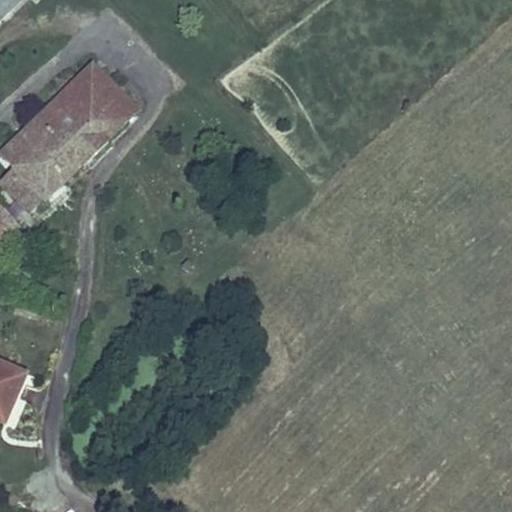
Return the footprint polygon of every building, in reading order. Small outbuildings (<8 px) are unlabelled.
[(0,0),(0,15),(16,0),(0,0)] [(96,73),(95,74),(1,160),(43,205),(83,170),(87,173),(106,155),(102,152),(136,117),(97,74),(96,73)] [(0,217),(0,252),(19,234),(0,217)] [(30,281),(22,287),(31,297),(39,292),(30,281)] [(0,428),(4,431),(15,437),(32,407),(0,388),(0,428)]
